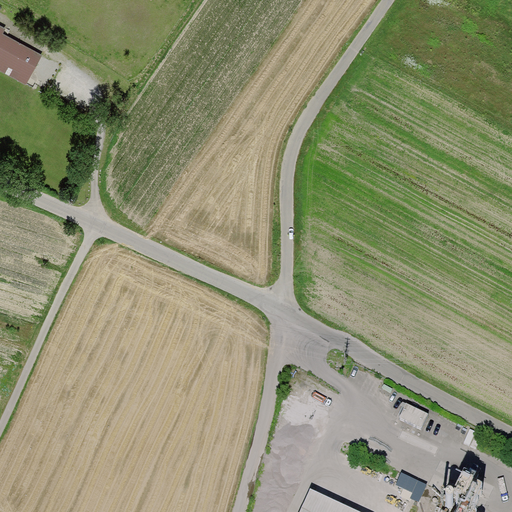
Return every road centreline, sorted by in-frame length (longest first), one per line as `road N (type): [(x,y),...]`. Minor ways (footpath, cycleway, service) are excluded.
road 1 (residential): [(383,0),(292,137),(280,310)]
road 2 (unclassified): [(0,180),(280,310)]
road 3 (unclassified): [(280,310),(511,425)]
road 4 (track): [(0,426),(96,222)]
road 5 (residential): [(280,310),(238,511)]
